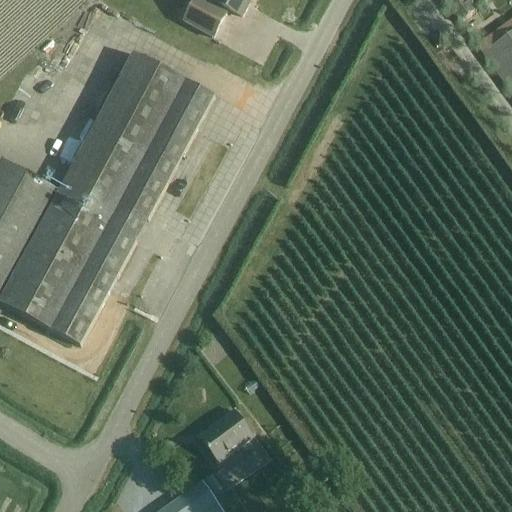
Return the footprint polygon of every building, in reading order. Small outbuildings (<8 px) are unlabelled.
[(197,0),(197,1),(184,24),(215,41),(228,17),(210,8),(213,3),(242,19),(252,0),(197,0)] [(442,0),(460,25),(476,13),(469,4),(474,0),(442,0)] [(511,97),(511,34),(482,56),(511,97)] [(0,308),(77,350),(213,99),(132,56),(0,300),(0,308)] [(0,287),(52,193),(0,163),(0,287)] [(215,467),(252,441),(233,415),(197,441),(215,467)] [(219,511),(210,500),(221,492),(210,478),(162,511),(219,511)]
